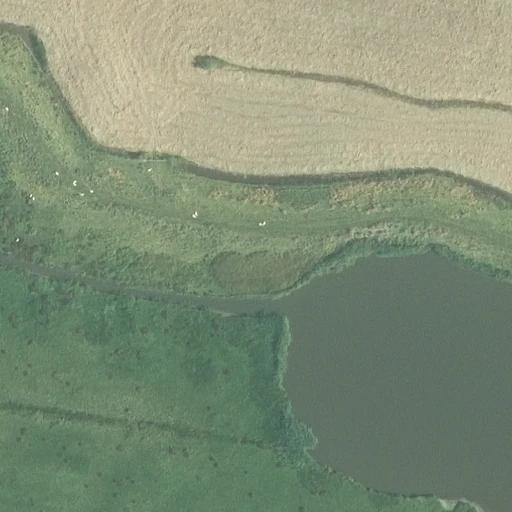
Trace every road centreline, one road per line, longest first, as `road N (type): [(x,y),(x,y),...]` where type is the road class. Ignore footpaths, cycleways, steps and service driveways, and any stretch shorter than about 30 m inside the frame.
road 1 (track): [(511,244),(417,214),(292,228),(167,206)]
road 2 (track): [(167,206),(145,94),(165,0)]
